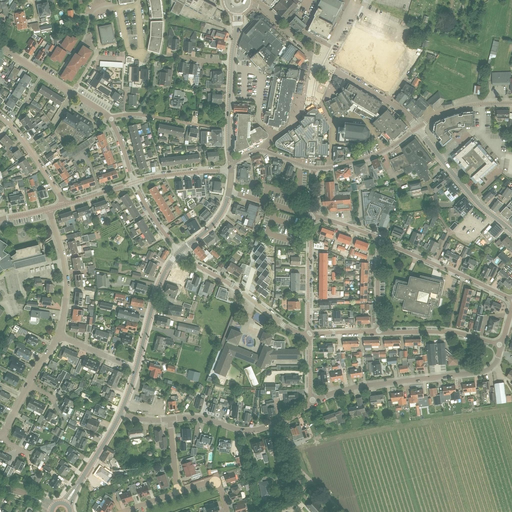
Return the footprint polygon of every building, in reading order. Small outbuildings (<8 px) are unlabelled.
[(152,19),(162,18),(160,2),(159,0),(147,0),(148,1),(149,7),(150,15),(152,15),(152,19)] [(171,0),(171,8),(173,9),(171,12),(178,16),(185,5),(177,0),(176,0),(171,0)] [(201,0),(176,0),(177,0),(185,5),(178,16),(183,17),(184,16),(186,18),(206,22),(209,17),(213,19),(214,17),(216,19),(223,17),(225,14),(216,9),(217,8),(201,0)] [(259,0),(260,0),(263,3),(263,2),(268,7),(269,6),(272,9),(280,0),(259,0)] [(280,0),(272,9),(277,14),(279,15),(279,16),(282,18),(285,20),(289,16),(290,17),(295,12),(293,11),(296,7),(298,9),(300,7),(301,4),(296,0),(280,0)] [(320,0),(317,8),(318,8),(335,17),(335,16),(342,4),(335,0),(320,0)] [(9,10),(8,12),(9,13),(12,15),(18,4),(14,2),(10,9),(9,10)] [(37,6),(40,17),(50,15),(48,3),(37,6)] [(325,38),(327,38),(337,17),(335,16),(335,17),(318,8),(314,16),(308,29),(311,30),(310,32),(324,40),(325,38)] [(295,16),(289,24),(295,30),(299,34),(301,32),(306,26),(310,21),(309,21),(310,20),(305,15),(303,18),(304,19),(301,22),(295,16)] [(250,53),(246,56),(255,68),(258,66),(261,70),(260,72),(264,73),(266,68),(269,68),(271,65),(277,57),(284,46),(284,45),(287,41),(272,27),(260,16),(258,16),(255,19),(254,18),(251,21),(253,23),(243,33),(240,41),(250,53)] [(27,29),(26,21),(21,22),(21,24),(17,25),(18,30),(27,29)] [(162,38),(163,22),(151,22),(150,36),(148,51),(159,54),(162,38)] [(29,24),(29,28),(33,27),(34,31),(40,30),(38,23),(29,24)] [(99,27),(102,46),(115,43),(112,25),(99,27)] [(172,30),(169,29),(168,44),(172,44),(171,51),(175,51),(175,50),(178,50),(179,40),(174,40),(174,36),(172,30)] [(213,30),(211,36),(213,37),(226,41),(229,35),(224,33),(223,34),(213,30)] [(185,42),(184,52),(188,52),(188,54),(191,54),(192,47),(195,48),(196,33),(194,33),(190,39),(190,43),(185,42)] [(55,45),(51,52),(54,53),(52,57),(60,62),(66,53),(58,48),(55,52),(54,51),(58,45),(57,41),(63,40),(64,38),(66,39),(61,46),(70,51),(75,42),(69,38),(70,37),(69,35),(54,39),(55,45)] [(31,55),(35,48),(34,47),(36,43),(30,39),(27,45),(29,46),(26,52),(31,55)] [(225,47),(225,46),(225,43),(217,41),(213,40),(212,42),(211,43),(210,44),(210,46),(211,47),(224,50),(224,49),(225,49),(225,47)] [(494,40),(491,51),(497,52),(500,42),(494,40)] [(347,66),(356,46),(345,41),(343,48),(342,48),(337,60),(343,62),(342,64),(347,66)] [(297,50),(290,45),(281,57),(288,62),(297,50)] [(86,61),(91,52),(83,47),(78,56),(75,54),(75,55),(62,76),(71,81),(84,60),(86,61)] [(42,48),(40,51),(36,58),(41,62),(46,55),(43,53),(45,50),(42,48)] [(302,63),(306,57),(298,51),(294,56),(292,59),(299,66),(300,65),(301,66),(302,63)] [(491,51),(488,64),(494,65),(497,52),(491,51)] [(0,58),(0,65),(1,66),(10,72),(13,67),(11,65),(9,68),(2,64),(4,61),(0,58)] [(187,84),(189,74),(189,69),(186,69),(187,62),(183,62),(183,63),(179,62),(178,72),(183,73),(183,77),(185,83),(187,84)] [(128,74),(138,75),(139,71),(139,65),(135,64),(135,67),(133,67),(128,66),(128,74)] [(198,85),(199,77),(200,71),(196,71),(197,64),(193,64),(193,65),(190,64),(189,69),(189,74),(194,75),(193,79),(195,85),(198,85)] [(386,75),(385,74),(377,87),(381,89),(395,68),(392,66),(386,75)] [(11,73),(17,76),(20,71),(14,67),(11,73)] [(275,68),(273,76),(297,80),(298,80),(299,74),(298,74),(299,70),(288,67),(287,68),(282,67),(275,68)] [(104,74),(101,78),(110,83),(112,80),(109,78),(110,76),(111,77),(113,73),(106,69),(104,73),(104,74)] [(137,85),(141,85),(143,79),(148,79),(148,70),(141,69),(141,71),(141,75),(138,75),(138,85),(137,85)] [(90,76),(90,77),(99,82),(101,78),(104,74),(104,73),(101,71),(99,74),(98,73),(98,72),(94,70),(90,77),(90,76)] [(161,73),(160,85),(169,86),(170,74),(172,74),(172,70),(164,70),(164,73),(161,73)] [(511,78),(511,79),(511,73),(492,73),(493,85),(509,84),(509,85),(511,85),(511,93),(511,92),(511,78)] [(25,74),(22,80),(28,84),(32,79),(25,74)] [(128,74),(128,82),(132,83),(132,81),(134,81),(134,84),(137,85),(138,85),(138,75),(128,74)] [(297,80),(273,76),(273,78),(271,77),(270,83),(272,83),(267,109),(267,112),(265,111),(264,115),(265,115),(263,122),(264,123),(266,124),(268,116),(269,116),(267,126),(280,128),(281,125),(284,126),(284,122),(286,123),(288,113),(289,113),(293,93),(295,93),(297,80)] [(90,77),(86,84),(90,86),(90,85),(92,86),(90,89),(93,90),(93,91),(99,82),(90,77)] [(387,91),(396,81),(391,77),(382,87),(387,91)] [(416,77),(412,84),(416,87),(421,80),(416,77)] [(222,79),(213,78),(213,82),(209,81),(209,88),(216,88),(217,85),(222,85),(222,79)] [(17,81),(16,83),(18,85),(25,89),(28,84),(22,80),(20,82),(17,81)] [(99,82),(93,91),(101,96),(102,96),(107,87),(99,82)] [(344,91),(343,91),(346,94),(351,100),(351,101),(355,108),(356,108),(353,112),(360,116),(360,115),(366,118),(367,117),(372,120),(374,118),(376,114),(382,103),(347,83),(343,89),(345,89),(344,91)] [(415,90),(405,84),(401,90),(410,95),(411,96),(415,90)] [(18,85),(15,90),(22,94),(25,89),(18,85)] [(44,96),(48,89),(42,86),(38,93),(44,96)] [(475,86),(474,94),(483,95),(484,87),(475,86)] [(107,87),(102,96),(110,101),(109,101),(110,101),(115,92),(107,87)] [(132,87),(132,95),(129,95),(129,106),(136,106),(136,96),(136,94),(138,94),(138,87),(132,87)] [(53,92),(48,89),(44,96),(49,99),(53,92)] [(15,90),(12,95),(19,99),(22,94),(15,90)] [(394,100),(402,106),(408,97),(410,95),(401,90),(400,91),(401,91),(394,100)] [(339,95),(336,97),(343,111),(346,110),(347,112),(349,111),(352,112),(355,108),(351,101),(351,100),(346,94),(343,91),(342,92),(338,94),(339,95)] [(421,114),(429,105),(434,111),(441,104),(444,108),(453,106),(452,101),(442,103),(446,100),(438,91),(426,102),(420,96),(415,102),(410,97),(402,106),(417,119),(420,116),(421,117),(422,114),(421,114)] [(53,105),(59,96),(53,92),(49,99),(54,103),(53,105)] [(115,92),(110,101),(113,103),(114,100),(116,101),(115,102),(119,105),(124,97),(115,92)] [(186,98),(184,98),(184,93),(179,92),(178,95),(174,94),(173,101),(171,101),(171,106),(173,106),(173,107),(179,108),(179,107),(180,107),(180,104),(183,104),(183,102),(185,102),(186,102),(187,101),(187,100),(187,99),(186,98)] [(221,104),(222,103),(222,101),(222,100),(222,94),(213,94),(208,94),(207,102),(212,103),(212,104),(221,104)] [(12,95),(9,100),(16,104),(19,99),(12,95)] [(64,99),(59,96),(53,105),(55,106),(57,104),(60,106),(64,99)] [(4,97),(2,99),(4,100),(7,102),(6,105),(8,107),(5,110),(7,111),(9,113),(12,109),(16,104),(9,100),(7,99),(5,97),(5,98),(4,97)] [(330,100),(326,103),(333,117),(343,111),(336,97),(332,99),(333,100),(330,101),(330,100)] [(31,104),(30,106),(38,112),(40,109),(37,107),(31,104)] [(236,112),(236,114),(251,115),(251,108),(247,107),(247,105),(240,104),(240,105),(234,105),(234,112),(236,112)] [(377,119),(371,124),(380,135),(381,134),(387,142),(388,142),(391,140),(392,141),(393,140),(395,139),(394,139),(407,127),(398,118),(397,118),(396,117),(395,118),(387,109),(379,117),(378,115),(376,114),(374,118),(375,119),(377,119)] [(497,111),(497,119),(498,119),(498,121),(502,121),(501,119),(510,118),(509,111),(497,111)] [(432,131),(432,133),(436,139),(437,138),(439,141),(438,142),(442,146),(451,138),(451,136),(452,133),(452,132),(458,133),(465,127),(474,127),(474,119),(473,119),(473,115),(474,115),(474,112),(461,113),(461,114),(457,114),(443,118),(443,119),(440,120),(434,123),(432,131)] [(24,127),(30,122),(34,119),(32,117),(29,113),(27,115),(27,114),(22,118),(23,119),(20,122),(24,127)] [(55,132),(75,145),(79,139),(81,141),(85,135),(87,137),(94,127),(93,125),(75,113),(73,116),(67,113),(55,132)] [(288,152),(289,153),(292,154),(293,154),(293,158),(307,159),(307,157),(316,157),(316,156),(328,157),(329,143),(323,143),(323,136),(320,136),(328,129),(329,128),(329,127),(329,126),(320,114),(320,113),(319,113),(318,113),(317,113),(316,113),(315,113),(315,114),(314,114),(314,115),(314,116),(314,118),(310,118),(310,116),(302,115),(302,118),(298,121),(300,124),(293,130),(292,129),(276,141),(275,141),(275,142),(275,143),(275,144),(275,145),(275,146),(276,146),(276,147),(277,147),(278,148),(287,152),(288,152)] [(251,115),(236,114),(236,116),(235,117),(235,118),(235,119),(236,120),(236,121),(234,121),(233,136),(234,136),(234,150),(234,151),(235,152),(236,153),(237,153),(238,153),(250,148),(249,147),(260,142),(260,141),(266,139),(267,138),(268,137),(268,136),(268,135),(268,134),(267,134),(259,126),(248,126),(248,122),(254,123),(255,115),(251,115)] [(30,122),(24,127),(28,132),(34,127),(36,125),(35,123),(32,125),(30,122)] [(368,137),(369,135),(370,135),(370,133),(369,133),(369,131),(365,125),(344,123),(344,128),(339,127),(337,142),(344,143),(344,144),(357,145),(357,141),(363,141),(368,137)] [(130,133),(138,131),(136,125),(128,127),(130,133)] [(38,128),(36,130),(34,127),(28,132),(32,137),(40,130),(38,128)] [(190,128),(189,133),(186,132),(185,140),(191,141),(192,137),(196,138),(198,130),(190,128)] [(132,139),(139,137),(138,131),(130,133),(132,139)] [(222,146),(222,131),(212,131),(212,132),(210,132),(200,132),(201,144),(205,144),(205,145),(209,145),(212,145),(212,146),(222,146)] [(38,139),(35,142),(39,147),(42,144),(43,145),(52,139),(50,136),(44,140),(42,137),(44,135),(42,133),(37,137),(38,139)] [(106,140),(104,134),(97,137),(98,140),(96,141),(97,143),(99,142),(106,140)] [(10,139),(6,135),(0,141),(0,144),(2,147),(10,139)] [(133,145),(141,143),(139,137),(132,139),(133,145)] [(42,144),(39,147),(42,152),(45,150),(47,153),(52,150),(51,149),(58,145),(56,143),(55,142),(48,146),(47,145),(54,140),(53,138),(52,139),(43,145),(42,144)] [(484,182),(481,179),(498,165),(482,148),(483,147),(481,145),(481,146),(476,140),(476,141),(473,138),(461,149),(460,149),(452,157),(476,184),(478,182),(481,185),(484,182)] [(11,151),(8,149),(14,143),(10,139),(2,147),(7,151),(4,155),(6,157),(7,156),(12,152),(11,151)] [(407,175),(415,170),(422,179),(423,178),(425,182),(431,179),(428,174),(429,174),(427,171),(429,169),(426,166),(432,161),(416,139),(402,149),(404,154),(391,160),(396,172),(403,168),(407,175)] [(101,148),(108,146),(106,140),(99,142),(97,143),(99,149),(101,148)] [(135,151),(143,149),(141,143),(133,145),(135,151)] [(104,154),(110,151),(108,146),(101,148),(104,154)] [(347,153),(353,154),(353,148),(334,147),(333,162),(345,161),(345,159),(347,159),(347,156),(345,156),(346,152),(347,152),(347,153)] [(143,149),(135,151),(136,158),(144,156),(143,149)] [(23,156),(19,150),(13,154),(12,152),(7,156),(10,160),(12,158),(16,163),(19,161),(17,159),(23,156)] [(70,159),(74,156),(71,151),(66,154),(70,159)] [(112,151),(110,151),(104,154),(105,157),(101,159),(102,161),(106,159),(112,157),(111,154),(113,154),(112,151)] [(218,152),(207,153),(207,151),(204,151),(205,158),(208,158),(208,161),(219,160),(218,152)] [(49,162),(55,158),(56,160),(60,158),(57,152),(53,155),(51,152),(45,157),(49,162)] [(138,164),(146,162),(144,156),(136,158),(138,164)] [(261,175),(265,175),(264,169),(261,156),(252,158),(254,167),(259,166),(260,170),(261,175)] [(112,157),(106,159),(108,165),(115,163),(112,157)] [(380,171),(384,169),(381,162),(380,163),(378,159),(372,162),(373,166),(372,166),(374,171),(375,171),(376,173),(380,171)] [(20,172),(21,171),(29,165),(25,160),(18,164),(21,168),(19,169),(20,172)] [(273,173),(279,175),(281,167),(282,167),(283,162),(274,160),(272,164),(275,165),(273,173)] [(56,167),(57,170),(63,166),(67,164),(65,161),(61,164),(59,161),(54,164),(54,165),(53,165),(53,166),(54,168),(55,168),(56,167)] [(138,164),(140,170),(147,168),(146,162),(138,164)] [(248,174),(248,171),(250,171),(251,165),(249,165),(247,164),(247,163),(245,163),(244,165),(243,164),(243,165),(242,165),(242,166),(238,166),(238,181),(240,181),(239,182),(239,183),(241,183),(241,185),(243,185),(244,183),(250,183),(250,179),(249,179),(250,174),(248,174)] [(366,163),(355,166),(357,177),(361,176),(362,184),(357,185),(358,190),(358,191),(375,187),(373,179),(369,180),(368,175),(366,163)] [(29,165),(21,171),(23,174),(24,173),(26,176),(33,171),(29,165)] [(65,168),(63,166),(57,170),(61,175),(66,171),(70,168),(68,166),(65,168)] [(291,175),(294,168),(288,166),(285,173),(284,176),(290,178),(291,175)] [(346,168),(343,169),(345,177),(350,176),(350,179),(353,178),(352,172),(351,169),(348,170),(348,169),(346,169),(346,168)] [(335,173),(336,176),(337,181),(340,181),(339,178),(345,177),(343,169),(339,170),(340,170),(338,171),(338,172),(335,173)] [(112,170),(109,171),(110,173),(112,179),(118,177),(116,171),(112,172),(112,170)] [(68,174),(66,171),(61,175),(60,175),(60,176),(61,178),(62,178),(63,178),(64,180),(73,174),(72,171),(68,174)] [(104,183),(103,182),(106,181),(104,175),(103,171),(100,172),(101,176),(98,177),(100,183),(100,184),(101,184),(103,183),(104,183)] [(107,173),(104,175),(106,181),(112,179),(110,173),(109,171),(107,172),(107,173)] [(435,183),(433,184),(434,186),(431,188),(436,194),(451,181),(450,179),(450,178),(448,175),(447,175),(444,171),(443,172),(442,172),(441,172),(441,173),(433,180),(435,183)] [(87,180),(89,187),(92,186),(93,187),(95,186),(95,185),(93,178),(90,179),(89,176),(86,177),(87,180)] [(506,178),(502,183),(506,187),(510,183),(506,178)] [(75,180),(78,190),(83,188),(81,182),(78,183),(77,179),(74,180),(75,180)] [(70,186),(71,189),(70,189),(69,190),(70,191),(71,192),(72,192),(78,190),(76,186),(75,180),(74,180),(72,181),(73,185),(70,186)] [(196,193),(201,192),(201,197),(206,196),(205,185),(201,186),(200,180),(194,180),(195,186),(196,193)] [(186,192),(186,187),(182,187),(182,181),(176,182),(177,193),(182,193),(183,199),(187,198),(187,192),(186,192)] [(196,193),(195,186),(191,186),(191,181),(185,181),(186,187),(186,192),(187,192),(192,192),(192,198),(196,197),(196,193)] [(221,182),(213,181),(213,182),(211,182),(210,186),(211,186),(210,192),(213,192),(221,193),(222,188),(221,188),(221,182)] [(447,197),(452,202),(458,197),(457,195),(460,192),(457,187),(456,188),(455,186),(456,186),(452,181),(445,187),(451,194),(447,197)] [(334,182),(326,183),(327,189),(325,189),(326,198),(322,198),(323,206),(326,205),(326,206),(328,206),(328,210),(330,210),(330,212),(352,210),(350,192),(339,193),(336,193),(335,185),(334,185),(334,182)] [(348,191),(358,190),(357,185),(356,182),(352,183),(353,187),(347,188),(348,191)] [(410,190),(422,188),(421,182),(409,184),(410,190)] [(149,190),(152,196),(158,192),(155,186),(149,190)] [(497,194),(495,191),(496,190),(492,186),(488,190),(489,191),(483,197),(488,202),(494,196),(497,194)] [(420,194),(429,193),(428,187),(407,192),(408,197),(412,196),(413,199),(421,197),(420,194)] [(501,203),(505,197),(507,199),(511,192),(511,188),(511,190),(506,187),(501,195),(500,194),(497,197),(497,199),(490,208),(496,213),(503,204),(501,203)] [(28,193),(30,202),(36,200),(34,192),(31,193),(30,190),(27,190),(27,188),(24,189),(26,194),(28,193)] [(45,189),(39,191),(41,199),(48,197),(45,189)] [(18,191),(15,192),(18,204),(24,203),(23,195),(19,195),(18,191)] [(395,201),(376,193),(371,191),(371,192),(363,193),(366,224),(380,223),(379,226),(378,226),(387,230),(386,229),(397,202),(395,201)] [(11,205),(18,204),(15,192),(16,196),(10,197),(11,205)] [(155,201),(162,197),(158,192),(152,196),(155,201)] [(124,203),(130,199),(126,194),(120,198),(124,203)] [(165,203),(162,197),(155,201),(159,207),(165,203)] [(453,208),(449,212),(457,219),(464,212),(468,215),(468,214),(474,207),(469,201),(468,201),(469,200),(467,198),(466,199),(465,198),(462,201),(461,200),(455,206),(453,208)] [(133,205),(130,199),(124,203),(127,209),(133,205)] [(206,207),(211,211),(210,212),(214,214),(220,206),(220,203),(217,201),(215,203),(211,200),(206,207)] [(104,209),(108,207),(106,201),(100,202),(103,214),(104,217),(108,216),(107,213),(106,213),(104,209)] [(94,204),(96,211),(97,213),(100,212),(101,215),(103,214),(100,202),(94,204)] [(254,222),(258,211),(260,206),(248,202),(246,209),(244,208),(244,207),(235,204),(232,213),(237,215),(237,214),(245,216),(242,226),(252,229),(254,222)] [(162,212),(169,208),(165,203),(159,207),(162,212)] [(511,206),(509,204),(500,214),(505,218),(506,217),(509,219),(511,215),(511,206)] [(130,214),(137,210),(133,205),(127,209),(130,214)] [(90,219),(88,214),(91,213),(89,206),(83,208),(87,223),(91,222),(90,219)] [(200,216),(200,217),(203,221),(204,220),(206,222),(212,216),(207,210),(208,209),(206,207),(202,211),(204,212),(202,214),(200,216)] [(77,210),(79,217),(82,216),(84,224),(87,223),(83,208),(80,209),(80,208),(79,208),(77,208),(77,209),(77,210)] [(172,213),(169,208),(162,212),(165,217),(172,213)] [(140,216),(137,210),(130,214),(134,220),(140,216)] [(72,212),(66,214),(68,220),(74,218),(72,212)] [(169,223),(175,219),(172,213),(165,217),(169,223)] [(72,231),(70,226),(68,220),(66,214),(60,216),(61,218),(58,219),(59,223),(62,222),(65,221),(67,227),(64,228),(65,233),(72,231)] [(189,219),(186,214),(180,218),(184,223),(189,219)] [(139,228),(146,225),(142,219),(136,223),(139,228)] [(189,230),(188,230),(191,234),(200,229),(195,220),(186,225),(189,230)] [(455,222),(450,228),(453,230),(458,225),(455,222)] [(225,226),(224,229),(234,237),(235,237),(240,241),(242,238),(235,233),(235,234),(232,231),(234,229),(227,224),(226,224),(225,226)] [(490,245),(495,238),(503,230),(496,224),(492,228),(490,225),(482,234),(490,245)] [(149,230),(146,225),(139,228),(143,234),(149,230)] [(327,237),(329,230),(327,230),(327,228),(322,226),(320,230),(322,231),(320,234),(327,237)] [(404,231),(395,227),(392,235),(401,238),(404,231)] [(220,233),(220,234),(226,239),(228,236),(232,239),(234,237),(224,229),(222,231),(221,231),(220,232),(220,233)] [(331,229),(330,231),(329,230),(327,237),(333,239),(335,232),(335,231),(331,229)] [(152,235),(149,230),(143,234),(146,239),(152,235)] [(214,232),(203,240),(210,248),(212,247),(211,246),(216,243),(220,240),(214,232)] [(422,235),(414,232),(410,242),(417,245),(419,241),(420,242),(422,235)] [(441,239),(440,239),(438,243),(432,240),(429,245),(426,243),(424,248),(427,249),(427,250),(434,253),(438,247),(441,248),(447,235),(444,233),(441,239)] [(344,243),(346,236),(340,234),(338,240),(344,243)] [(86,244),(89,243),(87,235),(81,237),(83,243),(85,242),(86,244)] [(152,235),(146,239),(149,245),(156,241),(152,235)] [(346,236),(344,243),(350,245),(352,238),(346,236)] [(506,247),(511,241),(507,237),(502,242),(499,240),(496,243),(500,248),(504,244),(506,247)] [(0,316),(4,311),(0,308),(0,272),(3,270),(14,267),(15,269),(46,262),(44,255),(42,255),(42,253),(41,253),(39,245),(16,251),(16,253),(11,257),(8,254),(3,251),(7,245),(0,239),(0,316)] [(361,249),(363,242),(357,240),(355,246),(361,249)] [(363,242),(361,249),(367,251),(369,245),(363,242)] [(82,252),(80,245),(76,246),(70,248),(71,254),(78,253),(82,252)] [(265,298),(269,293),(270,292),(266,288),(268,285),(267,284),(271,279),(267,276),(270,273),(265,269),(268,265),(263,261),(268,255),(266,254),(265,255),(262,253),(265,249),(260,245),(254,253),(259,257),(255,261),(260,265),(257,270),(261,273),(258,277),(260,279),(256,284),(261,287),(257,292),(265,298)] [(198,246),(193,251),(196,254),(195,255),(199,258),(199,257),(203,260),(207,256),(210,259),(213,256),(206,250),(205,251),(203,249),(201,250),(198,246)] [(466,255),(469,249),(466,247),(465,248),(461,257),(464,259),(466,255)] [(164,260),(169,252),(162,248),(157,255),(164,260)] [(444,258),(450,261),(454,254),(455,251),(452,249),(451,252),(448,251),(444,258)] [(210,253),(217,259),(221,255),(217,252),(216,253),(212,250),(210,253)] [(300,258),(292,258),(293,255),(293,251),(287,251),(287,254),(289,255),(289,262),(291,262),(291,265),(300,266),(300,258)] [(460,256),(454,254),(450,261),(453,262),(453,263),(455,264),(456,264),(456,263),(456,264),(460,256)] [(153,263),(155,261),(152,260),(153,257),(147,255),(147,256),(143,255),(142,258),(142,259),(144,260),(145,260),(146,260),(147,259),(151,260),(150,262),(149,264),(146,263),(145,263),(142,262),(141,264),(155,271),(157,265),(153,263)] [(510,261),(504,255),(500,259),(503,262),(506,265),(510,261)] [(226,270),(232,274),(236,267),(233,264),(236,261),(232,258),(226,264),(229,266),(226,270)] [(466,260),(462,267),(465,268),(466,267),(473,270),(477,262),(470,259),(469,261),(466,260)] [(152,277),(155,271),(141,264),(139,268),(146,271),(144,273),(152,277)] [(244,274),(246,266),(242,264),(239,268),(236,267),(232,274),(238,278),(241,273),(244,274)] [(491,266),(489,269),(486,267),(481,276),(488,279),(489,276),(493,278),(498,269),(491,266)] [(173,271),(170,277),(177,280),(175,283),(183,287),(185,282),(180,280),(182,276),(178,273),(178,272),(175,270),(175,271),(173,271)] [(511,286),(511,281),(508,278),(509,276),(506,274),(501,270),(498,274),(506,280),(503,284),(507,286),(506,287),(508,289),(509,288),(510,289),(511,286)] [(96,274),(97,289),(106,288),(105,273),(96,274)] [(291,278),(291,282),(299,282),(299,274),(291,273),(291,278)] [(438,307),(444,283),(444,282),(434,279),(434,281),(430,281),(431,279),(421,276),(420,279),(411,277),(409,283),(397,280),(392,300),(405,303),(403,309),(413,311),(412,314),(431,319),(434,306),(438,307)] [(189,280),(186,288),(192,291),(194,287),(197,288),(199,284),(200,285),(202,280),(201,280),(201,279),(195,277),(193,282),(189,280)] [(203,292),(211,294),(214,285),(206,282),(204,288),(201,287),(198,295),(202,297),(203,292)] [(299,291),(299,282),(291,282),(291,290),(299,291)] [(145,294),(147,287),(138,284),(134,283),(133,287),(136,288),(135,291),(145,294)] [(52,293),(52,292),(53,292),(54,291),(54,289),(53,289),(53,288),(53,285),(47,284),(46,287),(44,287),(43,292),(46,292),(52,293)] [(167,284),(165,292),(171,294),(175,296),(178,288),(167,284)] [(227,290),(219,287),(216,298),(227,302),(228,297),(227,297),(229,292),(226,291),(227,290)] [(188,304),(193,306),(197,292),(198,292),(198,290),(194,288),(193,292),(185,290),(183,296),(179,294),(178,300),(186,303),(188,299),(189,300),(188,304)] [(114,300),(125,302),(126,296),(116,294),(114,300)] [(361,301),(361,304),(364,304),(364,302),(367,302),(367,300),(369,300),(370,295),(368,295),(361,295),(361,300),(361,301)] [(38,296),(37,300),(42,300),(42,305),(51,306),(51,299),(47,298),(47,297),(38,296)] [(131,304),(131,305),(142,308),(142,307),(143,306),(144,305),(143,304),(144,300),(132,298),(131,304)] [(299,309),(299,302),(288,302),(288,305),(288,310),(292,310),(292,309),(295,309),(295,310),(299,310),(299,309)] [(489,306),(490,303),(486,302),(484,307),(495,312),(496,310),(499,312),(502,306),(494,303),(492,307),(489,306)] [(180,317),(182,308),(174,306),(165,304),(163,314),(180,317)] [(119,309),(117,317),(125,319),(137,322),(138,321),(139,320),(138,319),(139,314),(127,311),(119,309)] [(32,310),(31,317),(36,318),(40,318),(49,319),(50,312),(41,311),(32,310)] [(169,327),(169,326),(172,326),(173,324),(170,323),(171,320),(158,317),(156,325),(169,327)] [(490,323),(489,323),(487,331),(494,332),(496,332),(498,325),(499,325),(500,321),(499,321),(491,319),(490,323)] [(127,332),(128,329),(136,331),(137,324),(127,322),(126,328),(124,327),(124,326),(117,325),(116,329),(123,330),(123,331),(127,332)] [(200,328),(179,323),(177,330),(199,335),(200,328)] [(78,332),(84,333),(86,325),(79,324),(79,327),(71,326),(70,331),(78,332)] [(15,325),(13,330),(22,335),(23,333),(27,335),(29,332),(15,325)] [(92,332),(92,333),(95,334),(93,338),(100,340),(102,332),(98,330),(99,328),(94,326),(92,332)] [(180,338),(180,337),(184,338),(186,333),(176,330),(174,336),(180,338)] [(264,346),(260,355),(259,354),(258,356),(236,347),(237,344),(242,334),(231,330),(227,340),(226,343),(214,373),(225,377),(233,356),(256,365),(256,366),(265,370),(267,365),(270,366),(273,360),(299,360),(299,350),(295,350),(285,350),(285,342),(275,342),(274,341),(273,342),(270,341),(272,336),(263,333),(260,341),(263,342),(262,345),(264,346)] [(102,332),(100,340),(102,341),(103,342),(105,343),(106,342),(107,342),(108,336),(112,337),(113,332),(108,331),(107,333),(102,332)] [(130,345),(131,344),(132,343),(132,341),(131,340),(132,337),(123,334),(122,339),(114,337),(112,343),(116,344),(115,345),(120,346),(121,343),(130,345)] [(30,336),(29,339),(28,339),(27,340),(26,340),(25,341),(26,342),(35,347),(39,340),(30,336)] [(162,353),(163,351),(165,344),(172,346),(173,341),(171,340),(171,339),(168,339),(168,340),(166,339),(157,336),(154,349),(159,350),(158,352),(162,353)] [(351,347),(351,341),(343,341),(344,347),(344,351),(351,350),(351,349),(351,347)] [(18,350),(16,355),(28,361),(32,353),(24,349),(25,346),(18,343),(15,349),(18,350)] [(434,344),(427,345),(429,366),(436,365),(436,364),(439,364),(439,365),(446,364),(446,360),(447,360),(449,361),(449,366),(458,365),(457,356),(453,356),(453,355),(446,350),(445,350),(445,343),(438,344),(435,345),(434,344)] [(68,359),(72,351),(65,349),(64,352),(61,351),(58,358),(61,359),(62,356),(68,359)] [(72,351),(68,359),(74,361),(73,364),(76,366),(79,359),(76,358),(78,354),(72,351)] [(374,360),(383,359),(383,352),(379,352),(379,353),(376,353),(376,352),(372,352),(372,356),(373,356),(374,360)] [(425,370),(424,363),(424,362),(428,362),(427,355),(423,356),(424,360),(417,361),(417,364),(418,371),(425,370)] [(11,363),(9,368),(22,374),(26,366),(18,362),(19,359),(12,356),(9,362),(11,363)] [(80,360),(75,373),(79,374),(81,368),(83,368),(84,366),(89,368),(92,360),(85,357),(83,361),(80,360)] [(403,366),(400,367),(400,373),(409,372),(407,358),(402,358),(403,366)] [(89,368),(87,372),(90,373),(91,369),(96,372),(100,364),(92,360),(89,368)] [(381,364),(374,365),(374,362),(368,363),(369,371),(372,371),(373,372),(374,372),(374,375),(382,374),(381,364)] [(57,367),(49,363),(48,366),(52,369),(51,370),(54,372),(55,370),(57,367)] [(161,366),(150,364),(149,369),(152,370),(150,377),(157,378),(158,373),(161,374),(162,369),(160,369),(161,366)] [(103,365),(100,373),(103,374),(104,372),(108,374),(109,371),(112,373),(112,375),(108,385),(116,388),(122,373),(118,371),(104,365),(103,365)] [(323,372),(318,373),(319,379),(321,379),(321,383),(328,382),(326,372),(326,368),(328,368),(327,365),(323,365),(324,368),(323,369),(323,372)] [(244,369),(252,387),(259,384),(251,366),(244,369)] [(48,384),(52,376),(45,373),(45,372),(43,371),(40,375),(42,377),(40,381),(48,384)] [(63,379),(67,372),(64,371),(62,374),(59,375),(57,379),(52,376),(48,384),(55,388),(57,383),(60,385),(63,379)] [(67,372),(63,379),(66,380),(62,389),(68,392),(70,389),(71,389),(73,389),(74,386),(74,385),(68,382),(72,375),(67,372)] [(19,379),(8,373),(4,380),(16,386),(19,379)] [(285,375),(285,380),(285,384),(299,384),(299,376),(293,376),(293,375),(285,375)] [(487,390),(491,389),(490,382),(483,382),(484,390),(483,390),(483,393),(482,393),(483,397),(486,397),(486,393),(487,393),(487,392),(487,390)] [(495,384),(495,388),(497,404),(507,403),(504,383),(495,384)] [(142,388),(142,389),(142,392),(145,393),(144,395),(145,395),(143,401),(152,404),(155,396),(153,395),(155,389),(144,385),(143,386),(142,388)] [(107,393),(105,398),(112,401),(115,394),(109,391),(110,388),(105,386),(103,391),(107,393)] [(455,386),(449,387),(450,395),(451,399),(460,398),(459,392),(456,392),(455,386)] [(80,387),(74,391),(77,396),(79,394),(79,393),(79,392),(82,390),(83,388),(80,387)] [(444,391),(440,392),(441,401),(445,401),(445,399),(451,399),(450,395),(449,387),(443,387),(444,391)] [(437,396),(436,388),(430,389),(431,397),(434,396),(435,405),(441,404),(440,395),(437,396)] [(0,399),(7,403),(10,396),(0,390),(0,399)] [(419,402),(418,399),(417,391),(411,392),(412,398),(409,398),(410,403),(419,402)] [(404,392),(397,393),(398,401),(399,405),(407,404),(406,399),(404,399),(404,392)] [(284,405),(285,405),(285,406),(288,406),(289,406),(292,405),(292,402),(298,401),(298,394),(284,395),(285,402),(284,402),(284,405)] [(195,408),(202,409),(205,396),(201,395),(201,398),(197,397),(195,408)] [(385,403),(384,395),(371,396),(372,405),(385,403)] [(169,410),(170,410),(171,410),(173,410),(173,409),(176,409),(175,401),(178,401),(178,397),(177,396),(171,397),(172,402),(169,402),(169,410)] [(63,404),(70,408),(73,402),(66,398),(63,404)] [(219,405),(226,407),(228,402),(228,400),(220,398),(219,405)] [(355,416),(362,415),(362,413),(363,412),(364,419),(368,419),(367,413),(366,413),(365,407),(366,407),(366,403),(363,404),(362,398),(357,399),(359,407),(349,409),(350,415),(354,414),(355,416)] [(27,407),(34,410),(38,403),(31,399),(27,407)] [(208,411),(214,413),(215,408),(218,409),(219,406),(218,405),(216,405),(218,400),(214,399),(213,404),(210,403),(208,403),(207,407),(209,407),(208,411)] [(273,401),(266,402),(266,406),(262,406),(263,414),(268,414),(269,416),(275,415),(274,408),(274,405),(273,401)] [(237,406),(231,405),(229,418),(237,418),(238,412),(240,412),(241,402),(238,402),(237,406)] [(46,406),(38,403),(34,410),(41,414),(46,406)] [(67,414),(70,408),(63,404),(60,410),(67,414)] [(106,414),(108,410),(96,405),(94,410),(95,411),(94,414),(105,418),(107,414),(106,414)] [(250,422),(252,410),(245,409),(244,413),(245,413),(243,421),(250,422)] [(343,423),(346,422),(342,411),(339,412),(335,414),(335,413),(325,417),(327,423),(334,421),(336,425),(343,423)] [(58,421),(55,419),(57,415),(50,412),(46,420),(56,425),(58,421)] [(86,428),(96,432),(96,431),(97,430),(98,428),(98,427),(99,422),(91,419),(92,416),(86,413),(82,422),(87,424),(86,428)] [(290,429),(294,440),(298,438),(297,435),(299,434),(298,430),(299,430),(297,426),(297,427),(296,426),(290,429)] [(143,427),(128,429),(129,440),(144,438),(143,427)] [(22,440),(25,432),(16,428),(13,435),(22,440)] [(186,440),(191,440),(191,429),(183,430),(183,441),(186,441),(186,440)] [(167,449),(166,441),(166,437),(163,437),(162,430),(155,431),(156,442),(160,442),(161,449),(167,449)] [(79,439),(75,446),(83,450),(87,440),(84,439),(86,434),(79,431),(76,437),(79,439)] [(38,442),(40,439),(38,438),(40,435),(35,433),(32,432),(27,442),(34,446),(36,441),(38,442)] [(196,446),(203,448),(204,443),(210,445),(211,442),(213,442),(214,439),(212,439),(213,438),(201,434),(200,440),(198,440),(196,446)] [(265,440),(269,452),(276,449),(275,447),(277,446),(275,441),(274,442),(273,438),(265,440)] [(219,448),(230,449),(232,442),(220,440),(219,448)] [(263,450),(265,449),(263,441),(263,442),(261,442),(260,442),(257,443),(257,442),(253,443),(254,444),(252,444),(254,453),(255,453),(255,454),(256,455),(260,454),(260,453),(264,452),(263,450)] [(75,455),(77,452),(70,448),(67,451),(70,453),(67,459),(74,463),(78,457),(75,455)] [(107,465),(110,467),(112,465),(111,464),(114,460),(114,461),(116,458),(115,458),(118,453),(108,448),(106,453),(101,462),(104,464),(104,463),(107,465)] [(49,457),(46,456),(47,454),(42,452),(41,453),(37,451),(34,457),(42,461),(46,463),(49,457)] [(3,453),(0,458),(0,461),(3,463),(7,464),(9,460),(10,460),(12,457),(6,454),(6,455),(3,453)] [(42,461),(34,457),(31,463),(39,467),(42,461)] [(182,465),(184,471),(194,468),(192,462),(195,461),(194,457),(187,459),(189,463),(182,465)] [(14,468),(21,472),(25,463),(18,460),(14,468)] [(62,466),(58,471),(65,476),(70,469),(67,467),(68,464),(62,460),(59,464),(62,466)] [(112,476),(101,468),(96,474),(104,479),(104,480),(107,482),(112,476)] [(195,471),(194,468),(184,471),(186,477),(193,475),(194,478),(202,476),(200,470),(197,471),(196,470),(195,471)] [(236,469),(230,471),(231,474),(225,476),(227,482),(236,479),(235,475),(238,474),(236,469)] [(169,486),(165,475),(157,477),(161,488),(169,486)] [(62,481),(55,477),(49,485),(56,490),(62,481)] [(271,486),(270,481),(259,483),(262,497),(271,495),(269,487),(271,486)] [(145,487),(142,488),(145,496),(150,494),(148,488),(151,487),(149,482),(144,483),(145,487)] [(136,487),(135,484),(132,485),(134,492),(137,491),(139,498),(145,496),(142,488),(141,485),(136,487)] [(128,492),(125,493),(128,502),(133,500),(131,493),(134,492),(132,485),(128,486),(130,489),(127,490),(128,492)] [(239,498),(239,501),(243,500),(242,499),(245,498),(245,496),(244,493),(243,492),(240,493),(238,487),(232,489),(233,493),(230,494),(232,500),(234,500),(235,500),(237,500),(237,499),(239,498)] [(123,504),(128,502),(125,493),(122,494),(121,490),(116,492),(117,497),(120,496),(123,504)] [(103,500),(101,503),(104,504),(112,510),(114,508),(114,507),(114,505),(115,504),(110,501),(112,499),(106,495),(103,499),(103,500)] [(239,501),(237,502),(238,506),(234,507),(235,511),(246,511),(244,504),(247,503),(246,499),(243,500),(239,501)] [(314,499),(306,506),(311,511),(328,511),(327,510),(325,511),(314,499)] [(204,511),(213,511),(219,510),(217,502),(213,503),(213,502),(209,503),(210,504),(205,505),(207,511),(204,511)] [(99,505),(95,511),(97,511),(110,511),(111,511),(112,510),(104,504),(101,503),(99,506),(99,505)]
